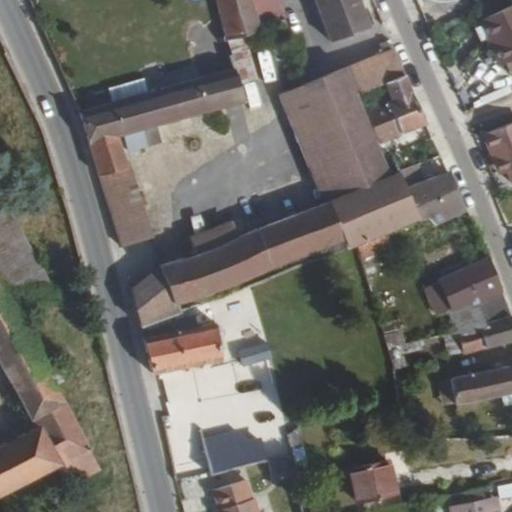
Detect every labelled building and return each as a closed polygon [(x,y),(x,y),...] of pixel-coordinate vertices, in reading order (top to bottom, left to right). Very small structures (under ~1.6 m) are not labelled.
[(260,28),(251,0),(215,0),(223,37),(260,28)] [(278,0),(251,0),(260,28),(283,20),(284,19),(278,0)] [(366,27),(356,0),(313,0),(329,41),(366,27)] [(511,5),(479,21),(490,44),(496,41),(506,63),(511,74),(511,73),(511,5)] [(496,41),(490,44),(500,65),(506,63),(496,41)] [(251,73),(247,42),(232,44),(237,75),(251,73)] [(404,77),(391,47),(296,88),(338,197),(393,176),(378,144),(372,132),(355,139),(345,118),(363,111),(356,96),(384,86),(404,77)] [(241,101),(232,69),(78,113),(102,184),(121,247),(150,238),(130,166),(125,168),(118,136),(124,134),(128,151),(146,146),(142,129),(154,126),(241,101)] [(424,123),(404,77),(384,86),(388,99),(363,111),(372,132),(378,144),(424,123)] [(372,132),(363,111),(345,118),(355,139),(372,132)] [(511,122),(483,133),(494,160),(501,157),(506,171),(508,170),(511,179),(511,122)] [(158,143),(154,126),(142,129),(146,146),(158,143)] [(501,157),(494,160),(499,174),(506,171),(501,157)] [(412,168),(401,173),(418,218),(434,223),(465,209),(446,170),(429,179),(426,172),(416,177),(412,168)] [(131,288),(140,328),(178,314),(174,304),(340,237),(344,247),(355,244),(385,231),(418,218),(401,173),(393,176),(338,197),(234,238),(196,252),(158,267),(131,288)] [(0,371),(32,431),(0,447),(0,511),(21,511),(98,474),(53,387),(61,383),(54,369),(46,373),(15,318),(52,299),(5,210),(0,212),(0,371)] [(196,252),(234,238),(229,225),(191,238),(196,252)] [(390,247),(385,231),(355,244),(359,260),(390,247)] [(511,323),(510,315),(488,258),(439,280),(449,306),(446,307),(454,333),(479,326),(483,345),(511,339),(511,323)] [(151,374),(156,373),(223,355),(215,323),(196,328),(194,318),(175,323),(176,333),(143,341),(151,374)] [(479,326),(454,333),(459,350),(483,345),(479,326)] [(267,353),(237,361),(242,385),(260,381),(263,389),(274,386),(267,353)] [(511,390),(511,363),(445,377),(451,401),(511,390)] [(286,433),(290,454),(303,451),(298,426),(296,426),(286,433)] [(203,441),(209,471),(262,459),(257,440),(247,443),(235,434),(203,441)] [(393,495),(385,461),(349,469),(356,503),(393,495)] [(217,509),(217,511),(259,511),(256,499),(253,499),(248,479),(214,489),(219,508),(217,509)] [(493,511),(491,499),(452,508),(453,511),(493,511)]
